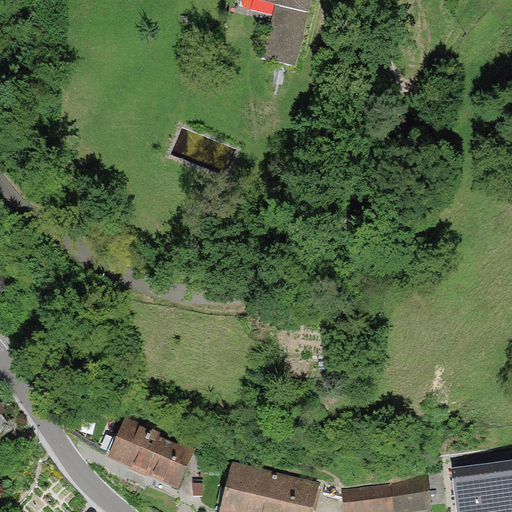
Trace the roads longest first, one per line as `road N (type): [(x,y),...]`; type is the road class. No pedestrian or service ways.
road 1 (residential): [(370,0),(395,123),(347,242),(290,281),(223,295),(100,267),(0,181)]
road 2 (residential): [(0,358),(74,464),(124,511)]
